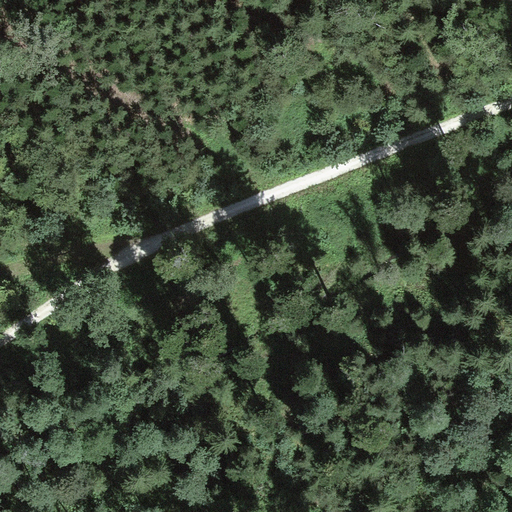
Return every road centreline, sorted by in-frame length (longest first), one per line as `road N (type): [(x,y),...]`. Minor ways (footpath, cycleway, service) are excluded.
road 1 (track): [(0,335),(131,245),(511,103)]
road 2 (track): [(131,245),(66,246),(0,267)]
